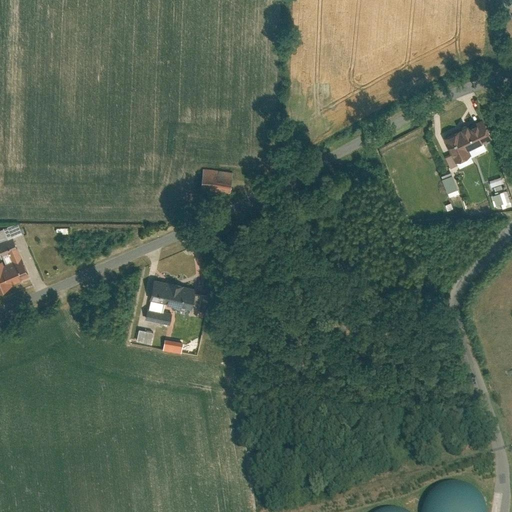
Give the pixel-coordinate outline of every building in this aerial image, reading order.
[(488,138),(480,120),(441,136),(449,154),(443,157),(448,168),(470,158),(465,148),(488,138)] [(235,174),(207,171),(205,189),(233,192),(235,174)] [(450,176),(441,179),(445,193),(455,189),(450,176)] [(505,205),(505,190),(500,190),(499,182),(492,182),(493,194),(491,195),(492,206),(505,205)] [(0,231),(0,246),(1,249),(18,242),(16,237),(24,234),(19,224),(0,231)] [(0,259),(0,290),(12,285),(11,283),(31,274),(18,242),(1,249),(5,258),(0,259)] [(196,288),(156,279),(151,297),(166,301),(192,307),(196,290),(196,288)] [(191,311),(198,313),(203,292),(196,290),(192,307),(191,311)] [(164,310),(166,301),(151,297),(149,306),(164,310)] [(147,318),(170,323),(172,312),(164,310),(149,306),(147,318)] [(154,331),(140,328),(138,338),(151,342),(154,331)] [(458,481),(421,495),(427,511),(440,511),(441,511),(458,505),(456,497),(463,495),(458,481)]
